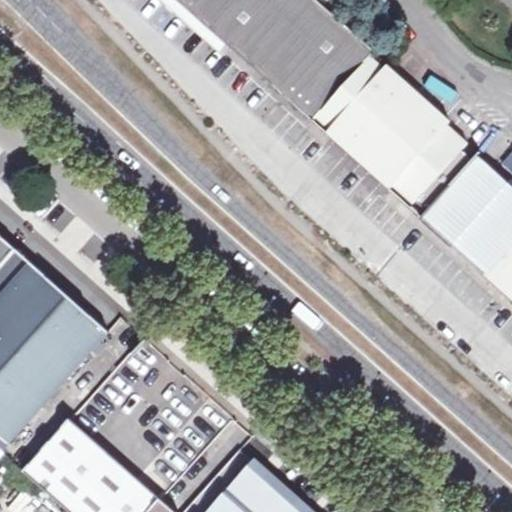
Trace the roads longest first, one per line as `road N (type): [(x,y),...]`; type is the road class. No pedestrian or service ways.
road 1 (secondary): [(0,46),(511,502)]
road 2 (secondary): [(511,454),(189,169),(21,0)]
road 3 (residential): [(0,122),(438,511)]
road 4 (residential): [(400,0),(459,68),(511,94)]
